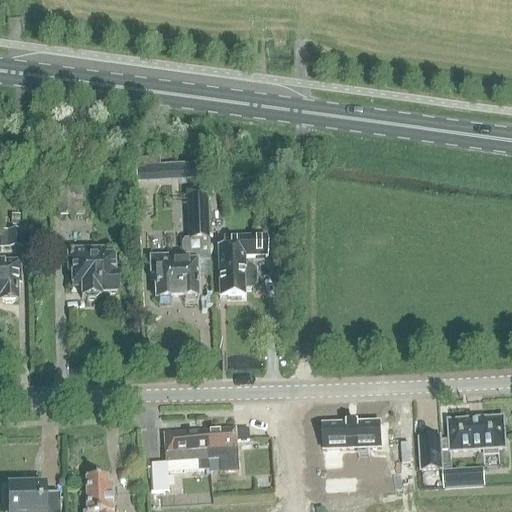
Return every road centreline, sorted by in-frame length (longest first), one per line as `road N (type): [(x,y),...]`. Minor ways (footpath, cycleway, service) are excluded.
road 1 (primary): [(511,141),(0,69)]
road 2 (tertiary): [(0,399),(286,392)]
road 3 (tertiary): [(286,392),(511,381)]
road 4 (residential): [(286,392),(295,511)]
